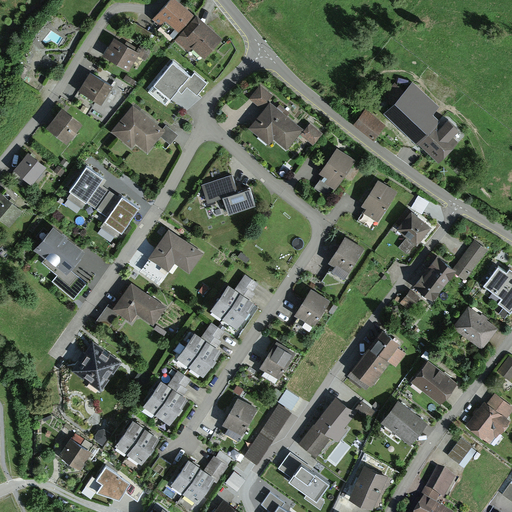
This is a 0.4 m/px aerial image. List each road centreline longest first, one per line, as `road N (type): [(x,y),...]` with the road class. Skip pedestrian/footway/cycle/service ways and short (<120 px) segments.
road 1 (residential): [(205,127),(308,210),(318,236),(173,448)]
road 2 (residential): [(458,205),(290,440),(269,452),(252,477),(245,491),(250,511)]
road 3 (residential): [(205,127),(55,355)]
road 4 (tertiary): [(265,50),(312,97),(458,205)]
road 5 (residential): [(161,0),(148,12),(111,10),(0,164)]
road 6 (residential): [(511,336),(423,451),(389,511)]
